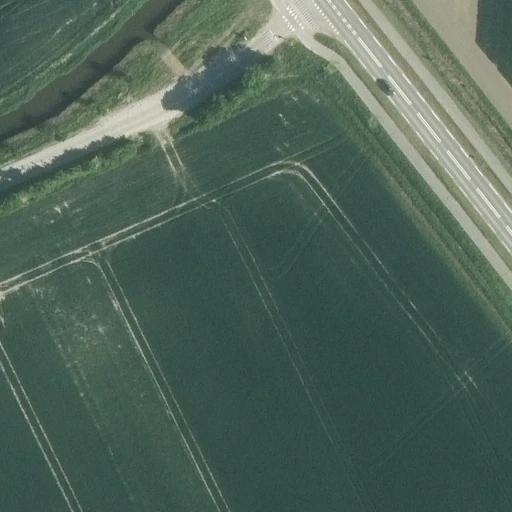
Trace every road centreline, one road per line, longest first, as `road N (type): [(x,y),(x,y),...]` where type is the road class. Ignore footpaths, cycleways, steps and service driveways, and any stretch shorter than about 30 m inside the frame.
road 1 (unclassified): [(0,181),(137,121),(278,33),(312,0)]
road 2 (secondary): [(511,252),(322,0)]
